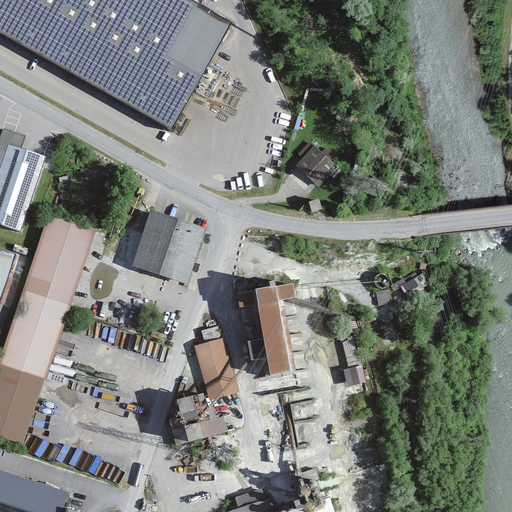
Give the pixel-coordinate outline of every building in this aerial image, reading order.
[(0,0),(0,20),(166,115),(220,20),(184,0),(0,0)] [(0,227),(18,233),(43,158),(19,151),(23,138),(0,130),(0,227)] [(302,157),(295,164),(319,186),(338,166),(311,140),(298,153),(302,157)] [(202,232),(147,213),(128,266),(183,285),(202,232)] [(0,439),(19,446),(41,381),(44,382),(94,230),(45,214),(0,349),(0,439)] [(0,291),(11,295),(25,251),(0,242),(0,291)] [(423,274),(403,285),(408,294),(428,283),(423,274)] [(233,310),(248,307),(255,341),(241,344),(244,363),(259,360),(263,379),(294,373),(279,300),(290,298),(287,285),(230,296),(233,310)] [(199,332),(203,345),(191,348),(207,401),(236,393),(217,327),(199,332)] [(362,364),(344,368),(347,384),(365,381),(362,364)] [(168,416),(175,444),(226,431),(223,416),(217,417),(214,406),(206,408),(202,390),(175,397),(179,413),(168,416)] [(62,511),(68,494),(0,471),(0,511),(62,511)] [(271,511),(268,501),(263,502),(259,491),(232,500),(236,510),(229,511),(271,511)] [(331,511),(326,498),(287,511),(286,511),(331,511)]
